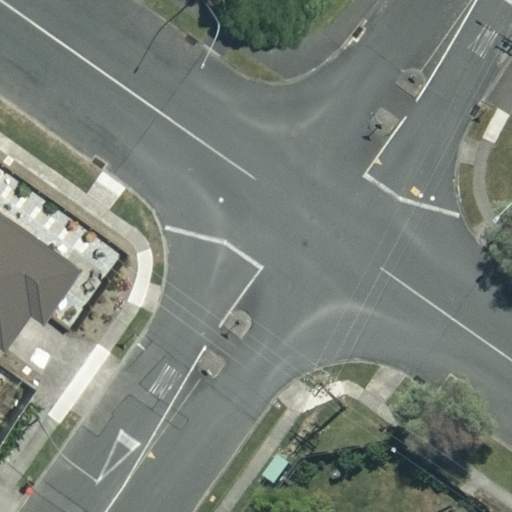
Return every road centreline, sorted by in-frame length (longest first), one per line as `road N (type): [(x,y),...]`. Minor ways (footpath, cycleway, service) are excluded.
road 1 (residential): [(0,0),(310,221)]
road 2 (residential): [(310,221),(101,511)]
road 3 (residential): [(472,0),(401,108),(310,221)]
road 4 (residential): [(310,221),(511,363)]
